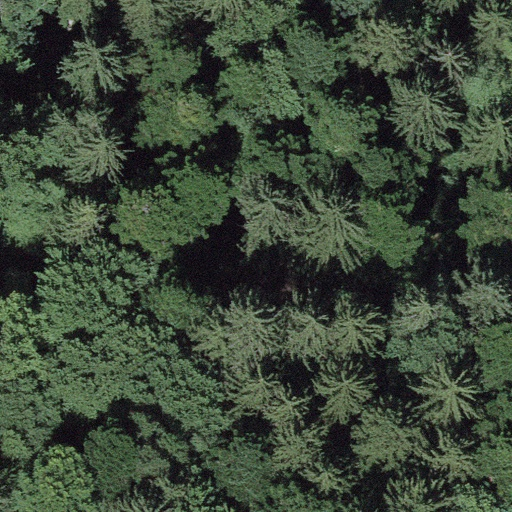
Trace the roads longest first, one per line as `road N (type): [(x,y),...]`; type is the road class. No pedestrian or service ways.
road 1 (track): [(175,294),(511,323)]
road 2 (track): [(175,294),(0,327)]
